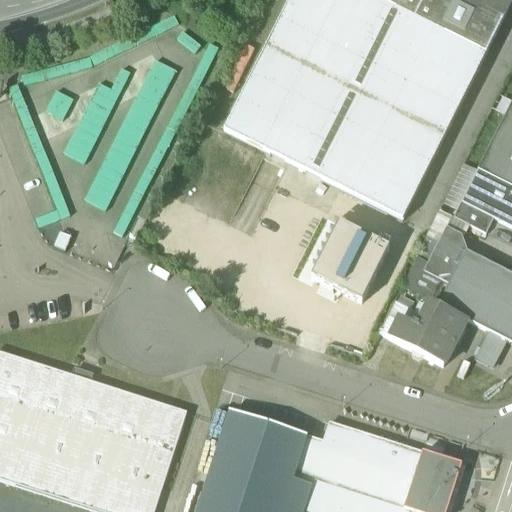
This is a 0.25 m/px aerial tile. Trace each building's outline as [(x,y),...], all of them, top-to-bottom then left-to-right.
[(485,59),(367,0),(290,0),(223,135),(402,225),(485,59)] [(367,0),(485,59),(511,5),(511,4),(502,0),(367,0)] [(94,70),(179,30),(174,20),(90,60),(94,70)] [(195,57),(201,50),(183,37),(178,44),(195,57)] [(113,236),(122,240),(218,52),(209,48),(113,236)] [(90,60),(22,80),(25,90),(93,71),(90,60)] [(172,84),(177,76),(155,65),(150,73),(172,84)] [(111,94),(119,98),(130,77),(122,73),(111,94)] [(168,93),(172,84),(150,73),(146,82),(168,93)] [(163,102),(168,93),(146,82),(141,91),(163,102)] [(115,107),(119,98),(111,94),(98,88),(94,97),(115,107)] [(57,215),(60,223),(69,220),(17,89),(8,92),(57,215)] [(159,110),(163,102),(141,91),(137,99),(159,110)] [(45,116),(63,125),(73,104),(55,96),(45,116)] [(110,116),(115,107),(94,97),(89,106),(110,116)] [(154,119),(159,110),(137,99),(132,108),(154,119)] [(511,105),(477,175),(511,192),(511,105)] [(106,125),(110,116),(89,106),(85,114),(106,125)] [(150,128),(154,119),(132,108),(128,117),(150,128)] [(102,133),(106,125),(85,114),(81,123),(102,133)] [(145,136),(150,128),(128,117),(124,125),(145,136)] [(97,142),(102,133),(81,123),(76,132),(97,142)] [(141,145),(145,136),(124,125),(119,134),(141,145)] [(93,151),(97,142),(76,132),(72,141),(93,151)] [(136,154),(141,145),(119,134),(115,143),(136,154)] [(88,160),(93,151),(72,141),(68,149),(88,160)] [(132,163),(136,154),(115,143),(110,151),(132,163)] [(84,168),(88,160),(68,149),(63,158),(84,168)] [(128,171),(132,163),(110,151),(106,160),(128,171)] [(123,180),(128,171),(106,160),(101,169),(123,180)] [(119,189),(123,180),(101,169),(97,177),(119,189)] [(511,192),(477,175),(461,207),(493,223),(511,232),(511,192)] [(114,197),(119,189),(97,177),(92,186),(114,197)] [(110,206),(114,197),(92,186),(88,195),(110,206)] [(105,215),(110,206),(88,195),(83,203),(105,215)] [(493,223),(461,207),(453,222),(485,238),(493,223)] [(57,215),(35,223),(38,232),(60,223),(57,215)] [(312,281),(362,306),(389,254),(339,229),(312,281)] [(428,267),(423,276),(448,289),(465,255),(466,255),(460,239),(446,232),(439,246),(428,267)] [(53,251),(65,256),(71,241),(59,237),(53,251)] [(426,240),(416,261),(428,267),(439,246),(426,240)] [(511,278),(466,255),(465,255),(448,289),(437,310),(466,324),(511,347),(511,278)] [(395,306),(379,338),(390,344),(400,323),(405,325),(411,314),(395,306)] [(437,310),(430,306),(428,311),(419,327),(418,330),(413,328),(412,329),(405,325),(400,323),(390,344),(443,371),(466,324),(437,310)] [(428,311),(419,306),(410,323),(419,327),(428,311)] [(155,511),(186,417),(0,357),(0,484),(85,511),(155,511)] [(306,441),(229,416),(198,511),(283,511),(294,479),(306,441)] [(447,511),(461,469),(361,437),(362,434),(354,431),(353,434),(329,427),(323,446),(306,441),(294,479),(335,492),(334,495),(342,497),(343,494),(397,511),(447,511)] [(335,492),(294,479),(283,511),(397,511),(343,494),(342,497),(334,495),(335,492)]
